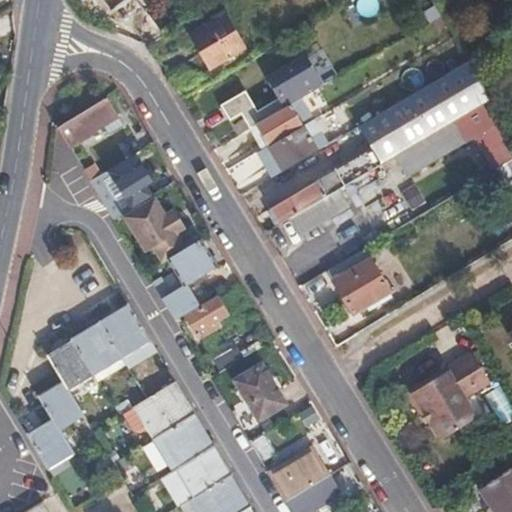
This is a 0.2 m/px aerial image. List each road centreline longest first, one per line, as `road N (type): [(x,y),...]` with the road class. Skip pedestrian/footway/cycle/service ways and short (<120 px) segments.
road 1 (residential): [(273,511),(101,229),(86,217),(8,203)]
road 2 (residential): [(93,53),(132,70),(144,87),(327,385)]
road 3 (residential): [(327,385),(381,344),(511,270)]
road 4 (residential): [(327,385),(404,511)]
road 5 (tertiary): [(8,203),(28,64)]
